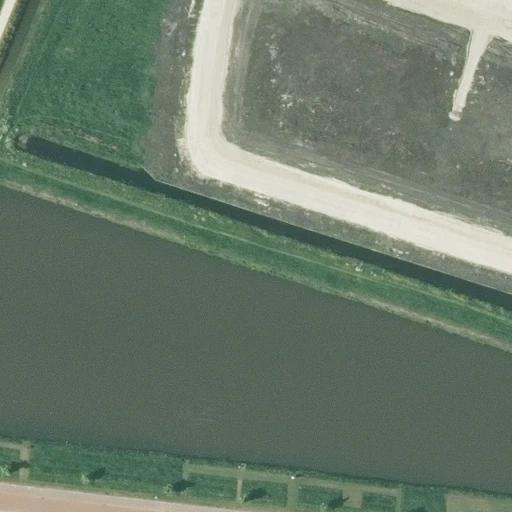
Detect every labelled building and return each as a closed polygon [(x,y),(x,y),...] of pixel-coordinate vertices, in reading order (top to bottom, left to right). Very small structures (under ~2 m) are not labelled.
[(261,0),(298,12),(302,0),(261,0)] [(250,46),(242,71),(281,84),(285,72),(296,76),(299,65),(288,62),(289,59),(250,46)] [(241,103),(231,133),(278,149),(287,123),(306,129),(312,109),(265,94),(260,109),(241,103)] [(330,130),(319,165),(344,173),(358,129),(344,125),(349,111),(328,105),(321,127),(330,130)] [(358,129),(344,173),(369,181),(381,143),(390,146),(398,121),(377,114),(373,128),(360,123),(358,129)] [(402,135),(395,158),(406,161),(397,190),(420,197),(436,146),(402,135)] [(436,146),(420,197),(443,205),(452,176),(463,180),(471,157),(436,146)] [(479,158),(471,181),(483,185),(473,214),(496,222),(511,172),(511,168),(497,164),(479,158)] [(511,172),(496,222),(511,226),(511,172)]
